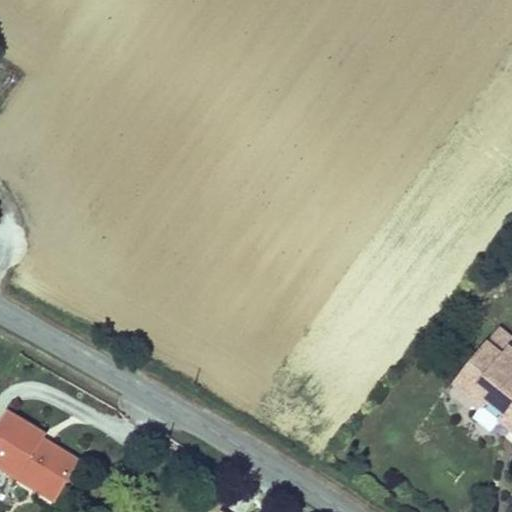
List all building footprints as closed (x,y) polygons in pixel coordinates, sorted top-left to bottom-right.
[(486,401),(489,404),(511,376),(511,339),(499,329),(461,375),(489,397),(486,401)] [(489,397),(461,375),(454,384),(481,406),(486,401),(489,397)] [(511,376),(489,404),(502,415),(511,422),(511,376)] [(511,424),(511,422),(502,415),(498,420),(508,429),(511,424)] [(0,430),(0,473),(15,483),(22,472),(58,496),(77,465),(39,441),(41,437),(8,417),(0,430)] [(22,472),(15,483),(51,505),(58,496),(22,472)]
